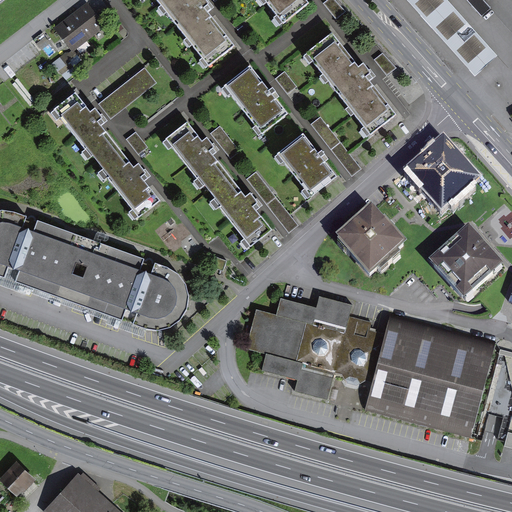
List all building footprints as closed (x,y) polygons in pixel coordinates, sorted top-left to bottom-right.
[(120,20),(105,0),(99,0),(66,22),(82,44),(120,20)] [(158,0),(207,63),(229,46),(198,7),(192,0),(158,0)] [(258,0),(282,27),(307,7),(301,0),(258,0)] [(496,57),(446,0),(408,0),(474,75),(496,57)] [(481,20),(486,16),(475,1),(469,5),(481,20)] [(308,50),(370,133),(396,114),(334,31),(308,50)] [(387,82),(396,75),(384,59),(375,66),(387,82)] [(225,83),(261,131),(284,114),(269,94),(248,66),(225,83)] [(60,105),(101,161),(125,144),(107,119),(111,116),(102,103),(97,107),(83,89),(60,105)] [(163,141),(204,197),(228,179),(210,155),(214,151),(205,138),(200,142),(186,124),(163,141)] [(228,158),(237,151),(220,130),(211,138),(228,158)] [(277,152),(308,195),(334,176),(316,152),(303,134),(277,152)] [(406,172),(441,211),(476,179),(442,141),(406,172)] [(141,167),(125,144),(101,161),(143,218),(167,200),(152,180),(158,176),(147,162),(141,167)] [(244,202),(228,179),(204,197),(245,254),(270,236),(255,215),(261,212),(250,198),(244,202)] [(0,271),(75,299),(97,239),(26,214),(22,212),(1,209),(0,209),(0,271)] [(341,245),(371,278),(401,250),(372,217),(341,245)] [(429,260),(464,296),(500,262),(465,225),(429,260)] [(97,239),(75,299),(149,325),(168,325),(182,313),(186,298),(187,284),(181,271),(168,263),(163,262),(97,239)] [(229,257),(215,252),(212,263),(225,267),(229,257)] [(511,356),(494,352),(473,427),(511,439),(511,356)] [(0,478),(0,480),(15,495),(32,478),(15,463),(0,478)] [(49,509),(52,511),(108,511),(74,481),(49,509)]
